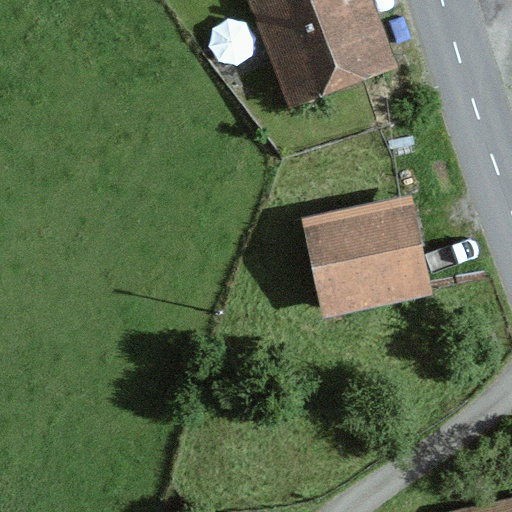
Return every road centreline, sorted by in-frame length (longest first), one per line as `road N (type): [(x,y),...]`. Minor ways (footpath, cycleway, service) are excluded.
road 1 (tertiary): [(511,235),(460,94),(440,0)]
road 2 (unclassified): [(511,382),(320,511)]
